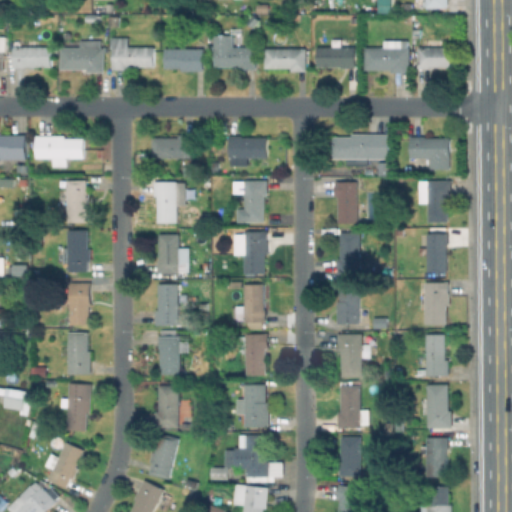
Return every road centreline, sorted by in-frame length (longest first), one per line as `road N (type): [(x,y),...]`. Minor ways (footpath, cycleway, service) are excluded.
road 1 (primary): [(495,0),(500,511)]
road 2 (residential): [(0,105),(497,105)]
road 3 (residential): [(116,106),(120,426),(91,511)]
road 4 (residential): [(302,106),(303,511)]
